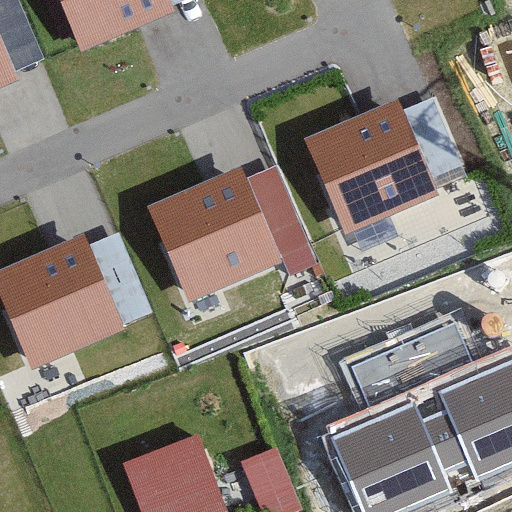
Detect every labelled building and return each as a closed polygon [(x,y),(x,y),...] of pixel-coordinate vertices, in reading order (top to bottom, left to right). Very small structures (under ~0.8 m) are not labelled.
[(0,0),(0,84),(48,64),(20,0),(0,0)] [(55,0),(77,50),(194,0),(55,0)] [(466,179),(434,101),(307,153),(339,232),(466,179)] [(308,249),(276,171),(149,223),(181,302),(308,249)] [(152,316),(119,237),(0,286),(0,308),(25,368),(152,316)] [(511,362),(440,393),(477,480),(511,465),(511,362)] [(414,404),(332,439),(362,511),(401,511),(451,491),(414,404)] [(245,448),(259,508),(300,498),(285,438),(245,448)] [(185,443),(138,463),(158,510),(205,489),(185,443)]
